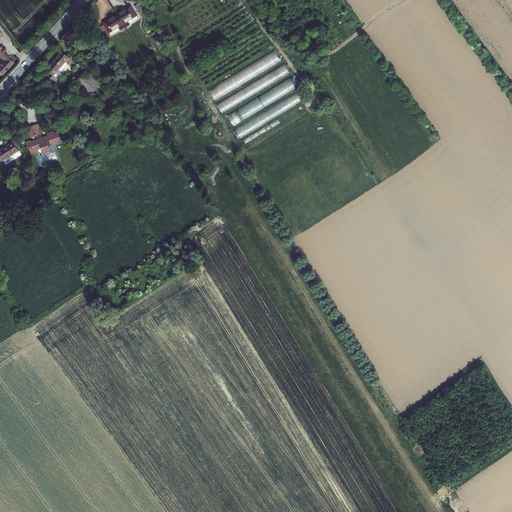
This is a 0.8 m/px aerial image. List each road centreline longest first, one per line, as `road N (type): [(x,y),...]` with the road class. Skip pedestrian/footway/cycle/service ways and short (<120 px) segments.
road 1 (track): [(414,0),(298,76),(249,0)]
road 2 (tertiary): [(82,0),(0,92)]
